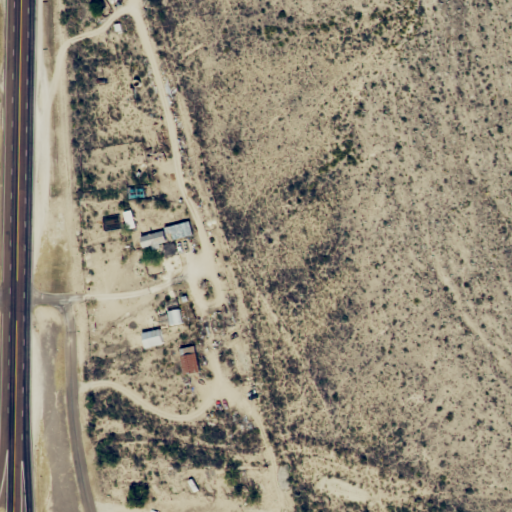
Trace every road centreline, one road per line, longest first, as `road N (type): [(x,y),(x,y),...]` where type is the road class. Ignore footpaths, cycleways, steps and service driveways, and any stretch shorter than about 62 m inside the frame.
road 1 (trunk): [(13,410),(19,13)]
road 2 (residential): [(16,295),(47,295),(61,303),(67,321),(73,438),(87,511)]
